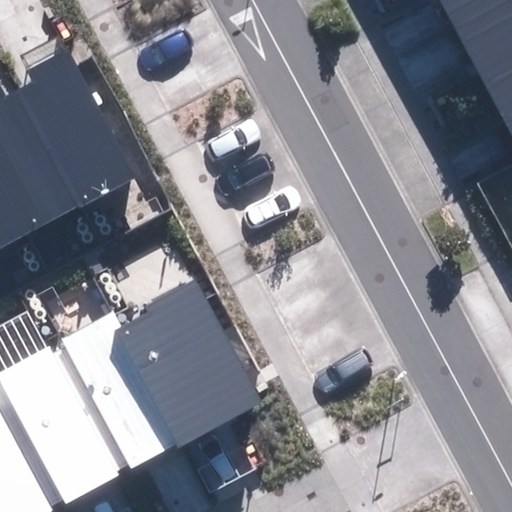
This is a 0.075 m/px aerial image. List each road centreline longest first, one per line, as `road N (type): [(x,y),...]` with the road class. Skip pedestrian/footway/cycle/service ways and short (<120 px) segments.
road 1 (residential): [(259,0),(469,398)]
road 2 (residential): [(253,511),(469,398)]
